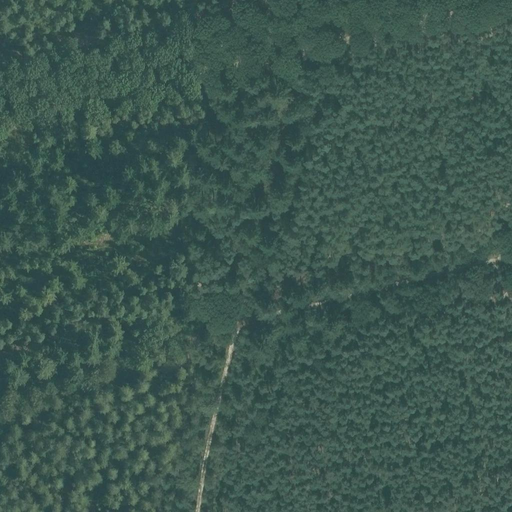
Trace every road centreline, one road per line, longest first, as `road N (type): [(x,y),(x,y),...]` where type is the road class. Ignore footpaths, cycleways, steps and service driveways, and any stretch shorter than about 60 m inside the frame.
road 1 (track): [(196,511),(236,322),(511,251)]
road 2 (tertiary): [(0,95),(393,0)]
